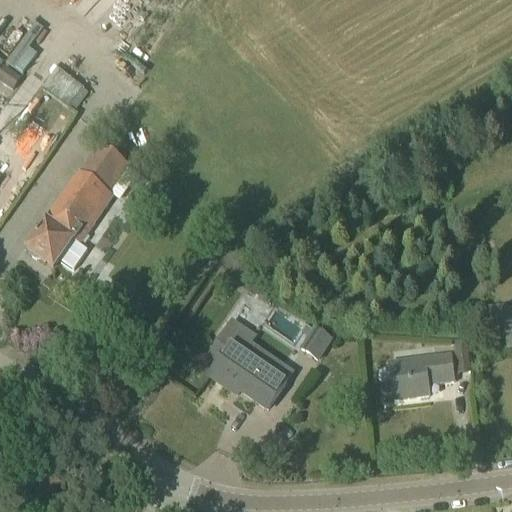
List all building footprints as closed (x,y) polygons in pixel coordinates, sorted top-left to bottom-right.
[(4,66),(22,77),(37,55),(20,43),(4,66)] [(21,80),(4,69),(0,74),(0,85),(13,94),(21,80)] [(69,103),(79,88),(53,72),(44,87),(69,103)] [(109,195),(119,182),(127,169),(98,149),(90,161),(26,252),(53,271),(72,243),(79,248),(114,199),(109,195)] [(509,311),(491,314),(493,331),(495,342),(505,340),(506,350),(511,349),(511,314),(510,315),(509,311)] [(315,332),(301,352),(317,363),(331,344),(315,332)] [(219,363),(209,378),(231,394),(234,389),(240,393),(253,402),(267,413),(286,385),(271,375),(252,361),(253,360),(222,338),(209,356),(219,363)] [(469,370),(466,349),(454,351),(456,371),(469,370)] [(453,384),(451,364),(450,359),(388,367),(390,383),(393,403),(429,399),(428,388),(453,384)] [(60,487),(42,475),(26,499),(28,500),(25,504),(36,511),(40,511),(42,509),(44,510),(60,487)]
